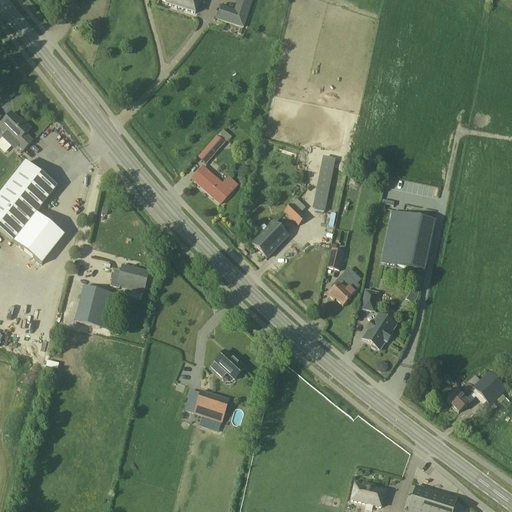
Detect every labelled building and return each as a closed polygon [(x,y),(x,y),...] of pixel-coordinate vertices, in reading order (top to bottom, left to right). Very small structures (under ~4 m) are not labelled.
[(161,0),(161,2),(167,3),(166,6),(195,15),(199,0),(161,0)] [(221,7),(217,20),(243,29),(252,0),(239,0),(235,12),(221,7)] [(32,142),(25,135),(31,130),(20,119),(19,121),(12,114),(0,125),(0,130),(5,135),(8,132),(18,142),(15,145),(23,152),(32,142)] [(218,136),(226,143),(230,137),(222,130),(218,136)] [(217,138),(198,159),(206,166),(224,145),(217,138)] [(313,211),(326,214),(337,160),(324,158),(313,211)] [(26,164),(0,196),(0,232),(14,244),(57,189),(26,164)] [(192,181),(220,205),(237,187),(228,179),(222,186),(203,169),(192,181)] [(284,213),(298,227),(306,220),(291,206),(284,213)] [(395,213),(384,265),(425,273),(435,222),(395,213)] [(288,238),(273,224),(252,246),(266,260),(288,238)] [(332,251),(328,270),(340,272),(344,254),(332,251)] [(119,289),(143,295),(148,274),(122,267),(121,272),(115,271),(110,288),(119,290),(119,289)] [(355,295),(348,288),(344,292),(338,287),(328,296),(334,302),(336,301),(343,308),(355,295)] [(84,288),(75,323),(106,331),(115,296),(84,288)] [(379,295),(366,292),(362,311),(375,313),(379,295)] [(396,327),(379,316),(374,324),(373,323),(367,332),(368,332),(362,341),(379,352),(385,343),(387,344),(392,337),(390,335),(396,327)] [(215,364),(216,364),(211,369),(222,379),(227,374),(234,381),(244,371),(225,353),(215,364)] [(480,382),(472,389),(475,392),(489,407),(506,391),(489,373),(480,382)] [(465,401),(475,392),(472,389),(467,384),(463,388),(465,390),(460,395),(457,392),(446,402),(458,414),(469,404),(465,401)] [(194,412),(193,415),(197,417),(220,424),(222,425),(229,402),(200,393),(199,397),(194,412)] [(351,502),(381,509),(384,494),(375,492),(376,487),(363,485),(362,489),(354,487),(351,502)] [(453,511),(457,503),(458,500),(416,487),(407,511),(453,511)]
